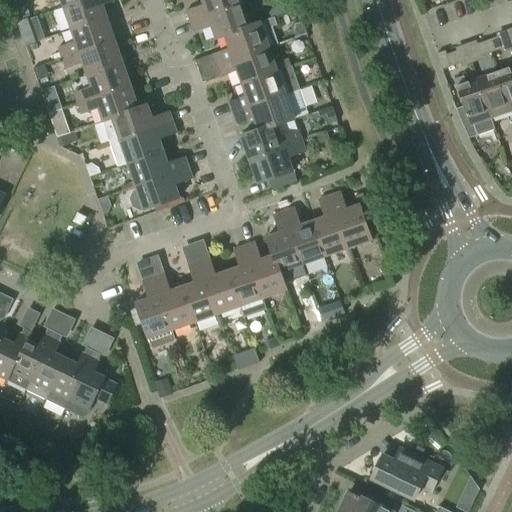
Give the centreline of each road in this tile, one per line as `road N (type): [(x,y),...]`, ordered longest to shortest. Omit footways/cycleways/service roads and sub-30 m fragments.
road 1 (residential): [(0,278),(67,308),(94,266),(240,215),(197,94),(179,79),(150,0)]
road 2 (tertiary): [(475,252),(372,0)]
road 3 (tertiary): [(319,424),(196,493)]
